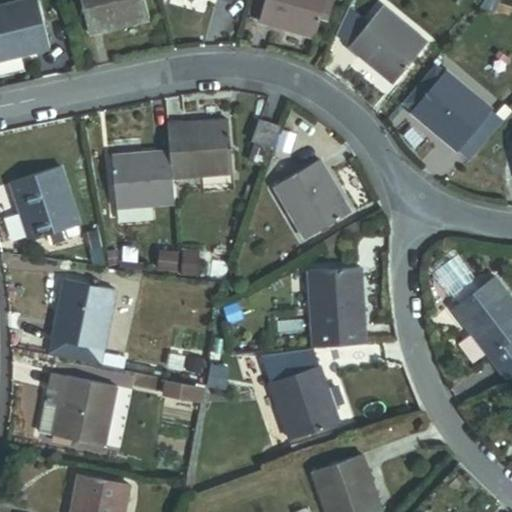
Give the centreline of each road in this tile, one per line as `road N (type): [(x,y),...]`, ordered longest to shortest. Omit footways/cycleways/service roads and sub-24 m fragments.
road 1 (residential): [(0,110),(189,71),(261,70),(317,92),(364,128),(415,204)]
road 2 (residential): [(415,204),(409,290),(424,364),(448,428),(511,489)]
